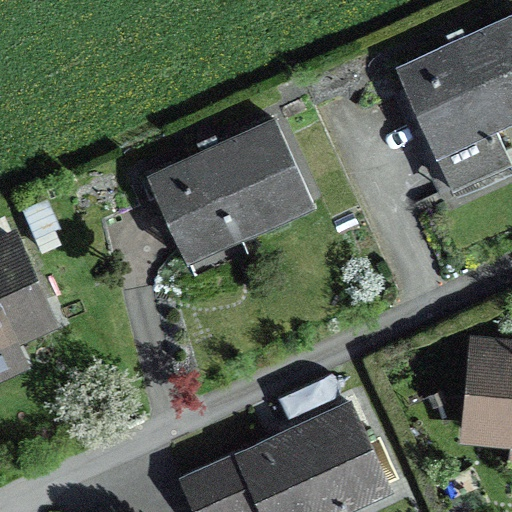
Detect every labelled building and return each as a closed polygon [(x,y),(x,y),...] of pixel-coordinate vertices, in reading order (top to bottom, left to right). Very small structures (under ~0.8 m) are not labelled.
[(511,17),(394,72),(449,189),(507,163),(490,126),(511,116),(511,17)] [(271,123),(146,180),(179,251),(230,227),(235,239),(310,204),(271,123)] [(10,241),(0,245),(0,370),(20,362),(9,336),(46,319),(10,241)] [(467,433),(511,437),(511,351),(475,348),(467,433)] [(383,483),(348,407),(180,483),(193,511),(227,511),(260,497),(266,511),(336,511),(348,506),(345,500),(383,483)]
